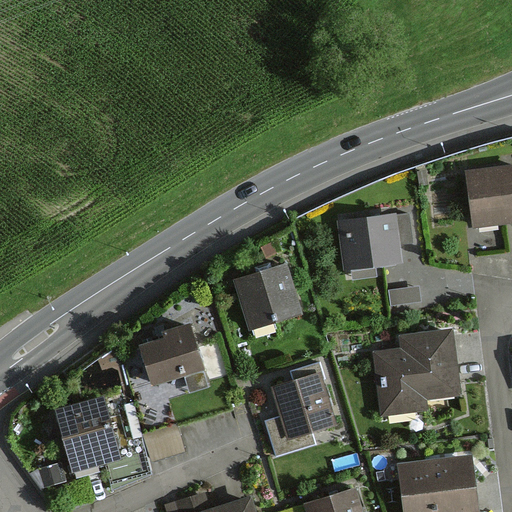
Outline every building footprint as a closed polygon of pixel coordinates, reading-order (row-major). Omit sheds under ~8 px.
[(511,223),(511,163),(466,169),(474,228),(511,223)] [(415,244),(411,213),(391,216),(391,217),(345,223),(350,271),(400,265),(398,246),(415,244)] [(307,318),(291,266),(236,283),(251,335),(307,318)] [(164,340),(140,348),(154,390),(186,380),(191,395),(210,389),(205,374),(207,373),(192,327),(162,336),(164,340)] [(463,397),(455,329),(401,335),(403,349),(373,352),(381,417),(430,412),(428,401),(463,397)] [(337,428),(323,381),(327,380),(322,365),(293,374),(296,384),(274,391),(282,419),(268,423),(278,458),(318,446),(314,435),(337,428)] [(104,398),(54,412),(72,476),(122,462),(104,398)] [(152,463),(187,453),(180,429),(145,439),(152,463)] [(481,511),(474,456),(399,466),(405,511),(481,511)] [(364,511),(357,489),(305,506),(306,511),(364,511)] [(257,511),(253,499),(212,511),(210,511),(206,495),(166,507),(167,511),(257,511)]
